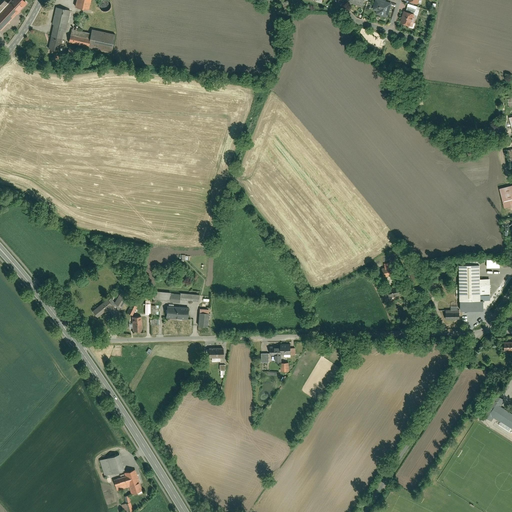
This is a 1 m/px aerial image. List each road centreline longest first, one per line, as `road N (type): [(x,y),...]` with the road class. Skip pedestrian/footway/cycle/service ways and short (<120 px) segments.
road 1 (residential): [(74,342),(485,331)]
road 2 (residential): [(485,331),(366,511)]
road 3 (primary): [(74,342),(184,511)]
